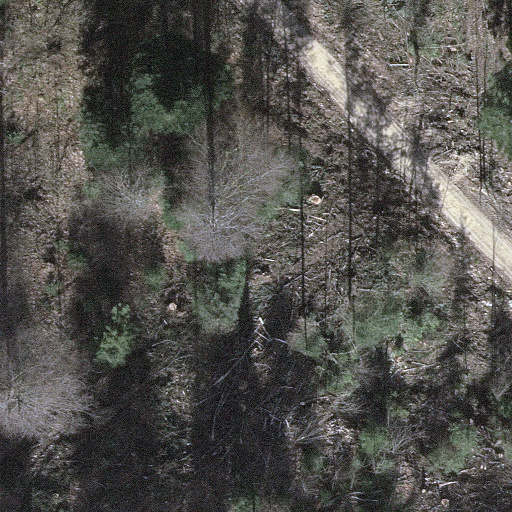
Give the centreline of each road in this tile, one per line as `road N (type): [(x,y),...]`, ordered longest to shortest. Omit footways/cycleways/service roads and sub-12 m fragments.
road 1 (track): [(277,0),(511,258)]
road 2 (track): [(511,132),(498,94),(491,0)]
